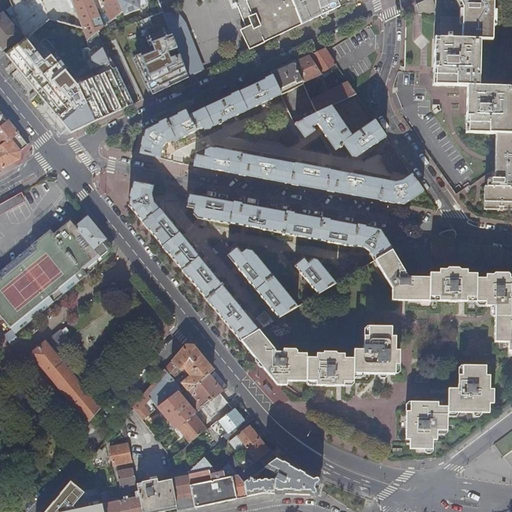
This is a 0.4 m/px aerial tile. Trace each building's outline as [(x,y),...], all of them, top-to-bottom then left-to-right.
[(93,0),(71,0),(83,29),(88,41),(98,32),(104,27),(93,0)] [(102,0),(111,21),(122,12),(117,0),(102,0)] [(136,0),(117,0),(122,12),(124,15),(140,9),(136,0)] [(264,43),(302,25),(292,0),(249,0),(237,5),(247,28),(246,28),(253,48),(264,43)] [(292,0),(302,25),(355,0),(292,0)] [(459,0),(463,6),(462,17),(441,16),(441,38),(434,38),(433,85),(467,86),(466,115),(466,133),(495,134),(495,159),(495,162),(494,169),(494,179),(487,179),(487,186),(484,186),(484,200),(484,210),(495,210),(511,210),(511,134),(511,111),(511,87),(479,86),(480,39),(493,40),(493,0),(459,0)] [(13,6),(7,11),(13,18),(12,19),(24,34),(13,6)] [(178,7),(163,13),(172,34),(178,50),(189,78),(203,72),(178,7)] [(163,13),(163,11),(142,20),(155,52),(136,60),(153,95),(189,78),(178,50),(172,34),(163,13)] [(3,13),(0,16),(0,47),(3,51),(22,36),(3,13)] [(253,48),(246,28),(241,30),(249,50),(253,48)] [(26,40),(7,55),(71,134),(134,104),(116,68),(107,55),(98,32),(88,41),(90,49),(83,50),(86,67),(80,68),(77,73),(47,38),(34,49),(27,39),(26,40)] [(327,51),(326,49),(310,56),(322,74),(336,64),(334,61),(328,52),(327,51)] [(322,74),(310,56),(294,63),(302,83),(322,75),(322,74)] [(294,63),(293,62),(271,73),(273,77),(281,95),(282,96),(285,95),(298,123),(317,114),(310,100),(302,83),(294,63)] [(188,117),(186,113),(145,132),(141,154),(160,159),(161,152),(163,153),(164,150),(165,150),(168,147),(168,146),(170,145),(169,143),(175,141),(175,142),(188,136),(190,140),(200,135),(199,131),(204,129),(205,131),(207,130),(210,130),(213,127),(219,125),(220,126),(222,125),(221,124),(227,121),(228,125),(237,120),(236,117),(261,105),(263,108),(271,104),(270,101),(281,95),(273,77),(188,117)] [(357,95),(348,82),(343,84),(340,86),(319,96),(315,98),(310,100),(317,114),(331,107),(333,106),(340,103),(339,101),(347,97),(348,99),(357,95)] [(358,98),(357,95),(348,99),(340,103),(333,106),(337,112),(358,98)] [(363,105),(360,100),(339,114),(342,119),(363,105)] [(331,107),(317,114),(298,123),(295,124),(295,125),(305,138),(315,132),(312,128),(317,124),(336,151),(339,148),(341,150),(343,148),(342,147),(344,145),(352,158),(356,158),(367,150),(370,153),(376,149),(374,146),(386,137),(375,122),(352,137),(331,107)] [(368,112),(365,107),(344,121),(347,126),(368,112)] [(353,133),(373,120),(370,114),(349,128),(353,133)] [(28,146),(7,121),(0,127),(0,143),(2,146),(0,148),(0,147),(0,169),(19,159),(20,152),(28,146)] [(403,205),(423,191),(412,175),(404,181),(403,179),(400,180),(401,182),(396,184),(333,172),(332,171),(295,164),(295,165),(244,155),(210,149),(205,152),(204,157),(197,156),(194,167),(403,205)] [(403,168),(406,167),(399,156),(396,158),(403,168)] [(152,194),(153,188),(134,183),(129,206),(241,341),(259,331),(262,329),(259,325),(255,327),(254,326),(257,323),(255,320),(251,323),(244,314),(247,312),(240,303),(237,306),(222,288),(224,286),(222,284),(220,286),(213,277),(216,274),(210,267),(207,269),(199,260),(199,259),(195,253),(198,251),(191,243),(189,246),(175,229),(178,227),(172,219),(169,222),(159,210),(158,211),(155,206),(156,204),(155,202),(154,197),(153,197),(154,194),(152,194)] [(20,193),(2,204),(6,213),(25,202),(20,193)] [(392,251),(380,231),(189,196),(187,207),(195,209),(194,215),(193,217),(195,220),(197,218),(198,218),(230,225),(231,224),(251,227),(250,232),(260,233),(261,229),(282,233),(282,236),(284,236),(285,234),(297,237),(297,241),(306,243),(307,239),(333,243),(333,247),(342,249),(343,245),(354,247),(363,248),(363,250),(363,251),(367,254),(368,257),(371,255),(375,261),(392,251)] [(86,216),(74,226),(76,228),(88,219),(86,216)] [(88,219),(76,228),(94,249),(93,250),(103,262),(111,255),(112,248),(88,219)] [(0,271),(0,315),(12,329),(15,334),(92,271),(90,270),(96,265),(98,266),(103,262),(93,250),(94,249),(76,228),(74,226),(70,221),(53,235),(50,231),(0,271)] [(257,318),(264,328),(297,308),(275,280),(252,253),(246,251),(242,255),(237,249),(228,256),(242,273),(239,276),(245,283),(248,281),(266,301),(263,304),(269,311),(272,309),(273,311),(270,314),(273,317),(276,314),(277,316),(272,320),(265,312),(257,318)] [(255,252),(299,306),(306,302),(290,282),(264,251),(261,253),(259,250),(257,250),(255,252)] [(409,278),(392,251),(375,261),(392,289),(392,301),(400,301),(400,294),(406,294),(406,301),(430,301),(430,298),(439,298),(439,301),(448,302),(457,302),(457,298),(465,298),(465,302),(467,302),(467,298),(476,298),(476,302),(485,302),(485,306),(495,306),(495,307),(503,307),(503,302),(511,302),(511,307),(511,281),(511,282),(509,279),(509,276),(507,274),(494,274),(492,275),(487,275),(485,277),(485,279),(476,279),(476,275),(466,275),(466,273),(464,271),(460,271),(457,269),(447,269),(444,271),(444,274),(429,274),(429,278),(409,278)] [(319,295),(335,284),(317,262),(313,260),(308,264),(304,260),(296,267),(306,278),(302,281),(308,289),(312,286),(319,295)] [(338,283),(341,281),(324,260),(322,260),(320,261),(338,283)] [(511,316),(511,307),(511,302),(503,302),(503,307),(495,307),(495,316),(508,316),(510,315),(511,317),(511,316)] [(511,316),(511,317),(510,315),(508,316),(495,316),(494,342),(507,342),(508,351),(511,351),(511,316)] [(241,341),(278,386),(287,386),(287,382),(316,382),(316,386),(325,386),(325,387),(334,387),(334,386),(334,383),(344,383),(354,383),(354,375),(382,374),(383,359),(393,359),(396,357),(396,350),(396,337),(392,337),(391,328),(368,327),(368,337),(364,337),(364,346),(363,346),(363,350),(354,351),(353,359),(344,359),(344,355),(337,355),(335,353),(323,352),(323,354),(317,354),(317,358),(307,358),(307,354),(297,354),(297,351),(295,350),(283,349),(283,350),(275,350),(259,331),(241,341)] [(15,334),(12,329),(4,336),(11,345),(18,339),(14,335),(15,334)] [(58,331),(44,342),(99,409),(100,408),(53,350),(50,347),(52,346),(54,347),(56,345),(55,344),(60,339),(60,340),(64,337),(63,337),(58,331)] [(44,342),(30,354),(88,423),(99,409),(44,342)] [(222,392),(208,375),(213,371),(193,346),(186,346),(165,370),(179,386),(181,384),(185,388),(188,392),(189,391),(202,407),(219,394),(222,392)] [(400,350),(396,350),(396,357),(393,359),(383,359),(382,374),(395,374),(396,365),(400,365),(400,350)] [(457,385),(457,389),(458,393),(462,393),(462,398),(457,398),(457,402),(448,403),(448,407),(438,407),(438,402),(429,402),(429,407),(425,407),(425,402),(410,402),(410,411),(406,411),(406,439),(410,439),(410,449),(433,449),(433,440),(437,440),(437,430),(448,430),(448,412),(489,413),(490,403),(494,403),(494,389),(490,389),(490,376),(486,375),(486,366),(463,365),(462,375),(458,375),(458,385),(457,385)] [(165,370),(132,408),(159,442),(167,436),(144,406),(151,399),(175,429),(177,427),(194,414),(195,413),(178,394),(175,390),(179,386),(165,370)] [(227,388),(213,371),(208,375),(222,392),(227,388)] [(458,393),(457,389),(448,389),(448,403),(457,402),(457,398),(462,398),(462,393),(458,393)] [(227,404),(219,394),(202,407),(210,417),(227,404)] [(219,422),(218,421),(213,424),(216,427),(220,424),(227,433),(223,437),(226,440),(232,435),(237,432),(235,429),(244,422),(234,410),(219,422)] [(194,414),(177,427),(190,443),(206,430),(194,414)] [(244,426),(237,432),(232,435),(234,438),(246,428),(244,426)] [(248,426),(246,428),(234,438),(236,440),(239,438),(248,448),(259,440),(248,426)] [(275,461),(259,440),(248,448),(246,450),(256,462),(257,462),(263,470),(266,468),(275,461)] [(132,462),(128,443),(110,447),(113,466),(132,462)] [(99,447),(92,456),(94,469),(109,466),(108,461),(110,460),(107,445),(102,449),(99,447)] [(165,450),(164,448),(162,449),(168,476),(171,476),(167,461),(165,450)] [(252,478),(245,484),(248,497),(263,494),(315,496),(317,489),(320,480),(280,457),(275,461),(266,468),(278,475),(274,480),(261,480),(254,482),(252,478)] [(193,498),(195,508),(248,497),(245,484),(238,476),(228,464),(217,473),(204,458),(201,460),(197,465),(188,473),(190,486),(192,493),(193,498)] [(257,462),(256,462),(252,465),(259,473),(263,470),(257,462)] [(238,476),(245,484),(252,478),(259,473),(252,465),(238,476)] [(136,485),(133,468),(117,471),(120,488),(136,485)] [(177,506),(178,511),(195,508),(193,498),(189,498),(189,496),(184,497),(184,494),(192,493),(190,486),(188,473),(171,476),(171,481),(177,506)] [(137,484),(138,491),(142,511),(150,511),(177,506),(171,481),(157,484),(156,480),(137,484)] [(103,511),(102,505),(102,504),(75,510),(72,507),(82,494),(71,484),(45,511),(103,511)] [(102,505),(103,511),(142,511),(138,491),(134,492),(135,497),(130,499),(130,495),(124,496),(124,500),(102,504),(102,505)]
